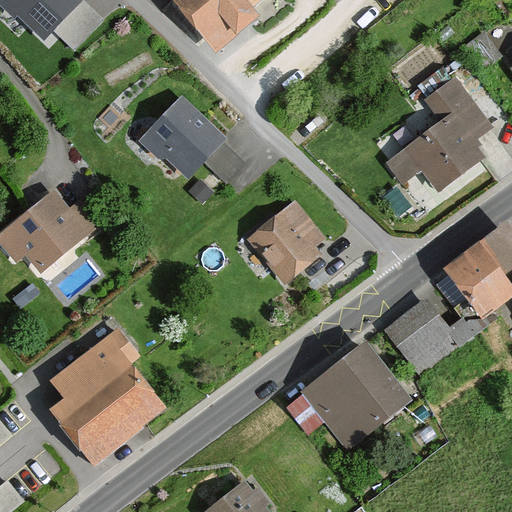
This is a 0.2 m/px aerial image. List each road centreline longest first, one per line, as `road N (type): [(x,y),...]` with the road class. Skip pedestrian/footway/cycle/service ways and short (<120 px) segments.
road 1 (secondary): [(416,270),(93,511)]
road 2 (residential): [(416,270),(135,0)]
